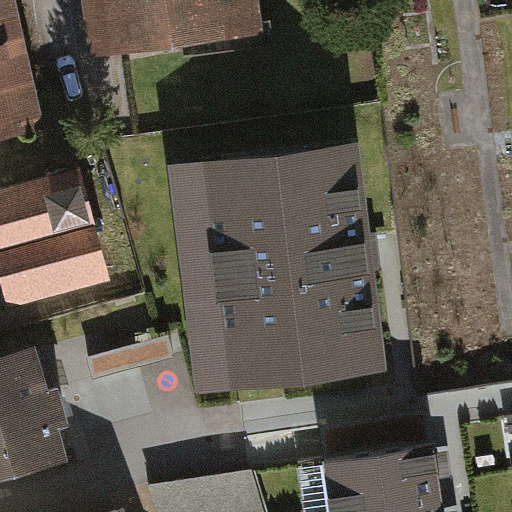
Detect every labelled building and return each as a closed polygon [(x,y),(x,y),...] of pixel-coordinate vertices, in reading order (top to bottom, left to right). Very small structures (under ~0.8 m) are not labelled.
[(13,0),(0,0),(0,135),(44,124),(13,0)] [(79,0),(89,58),(257,30),(252,0),(79,0)] [(355,138),(164,163),(193,391),(384,366),(355,138)] [(0,189),(0,265),(11,309),(100,286),(71,172),(0,189)] [(44,395),(31,346),(0,354),(0,475),(61,459),(55,436),(69,432),(57,391),(44,395)] [(319,455),(327,511),(440,511),(430,439),(319,455)] [(160,479),(163,511),(266,511),(261,467),(160,479)]
